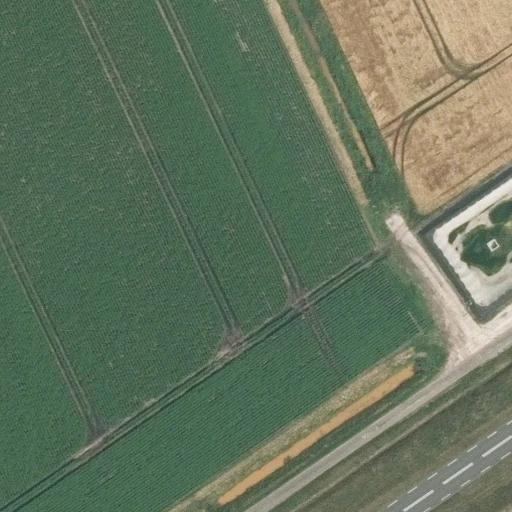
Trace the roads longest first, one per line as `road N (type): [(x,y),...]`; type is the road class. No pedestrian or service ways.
road 1 (unclassified): [(255,511),(511,334)]
road 2 (primary): [(403,511),(511,436)]
